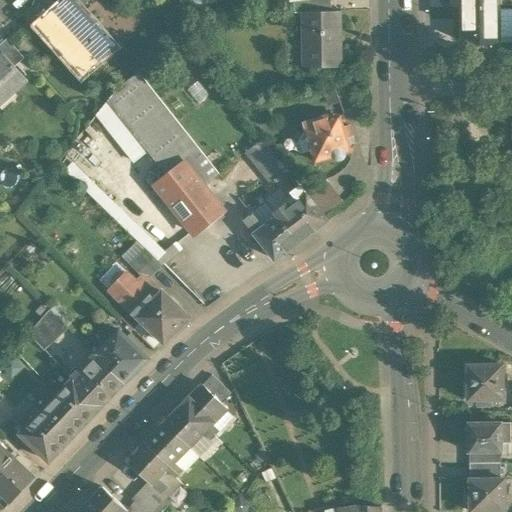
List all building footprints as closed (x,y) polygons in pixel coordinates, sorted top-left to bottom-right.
[(81,8),(73,0),(69,0),(60,8),(58,6),(35,26),(36,27),(40,23),(85,74),(80,77),(81,78),(115,48),(81,8)] [(73,0),(81,8),(89,0),(73,0)] [(311,0),(305,1),(294,2),(294,13),(297,13),(302,13),(330,13),(329,0),(311,0)] [(461,0),(462,10),(497,10),(497,0),(461,0)] [(223,1),(215,2),(216,11),(224,10),(223,1)] [(497,10),(462,10),(462,42),(497,42),(498,42),(497,10)] [(339,67),(339,13),(330,13),(302,13),(303,67),(339,67)] [(24,58),(7,41),(0,47),(0,52),(3,56),(4,56),(14,67),(24,58)] [(511,41),(498,42),(497,42),(497,52),(511,52),(511,41)] [(3,56),(0,58),(0,100),(9,92),(11,94),(25,82),(12,68),(14,67),(4,56),(3,56)] [(198,149),(138,73),(117,89),(107,101),(165,175),(184,160),(198,149)] [(325,111),(317,113),(319,119),(327,116),(325,111)] [(319,119),(312,121),(313,126),(304,128),(315,162),(332,157),(333,158),(337,161),(343,159),(346,154),(345,153),(349,152),(345,139),(346,139),(344,132),(343,128),(342,128),(339,118),(334,119),(332,115),(327,116),(319,119)] [(355,144),(350,130),(344,132),(346,139),(349,145),(355,144)] [(286,170),(262,139),(245,152),(269,183),(275,179),(286,170)] [(222,209),(184,160),(165,175),(154,184),(192,232),(222,209)] [(298,186),(286,170),(275,179),(288,195),(290,194),(290,193),(298,186)] [(307,194),(325,217),(343,203),(325,180),(307,194)] [(326,221),(298,186),(290,193),(290,194),(296,200),(290,205),(287,202),(274,212),(277,216),(298,243),(326,221)] [(277,216),(262,227),(252,214),(244,220),(260,240),(254,245),(261,253),(266,249),(275,260),(298,243),(277,216)] [(161,265),(145,250),(131,266),(147,281),(161,265)] [(158,288),(150,297),(154,300),(162,292),(158,288)] [(162,292),(154,300),(150,297),(133,314),(164,343),(189,318),(162,292)] [(50,310),(29,334),(43,349),(67,327),(50,310)] [(119,330),(95,354),(125,384),(148,359),(119,330)] [(95,354),(72,378),(102,407),(125,384),(95,354)] [(502,365),(467,365),(467,381),(463,381),(464,399),(480,399),(480,405),(489,405),(489,399),(503,399),(502,365)] [(230,394),(211,375),(202,385),(221,403),(230,394)] [(72,380),(19,434),(48,462),(102,407),(72,378),(71,379),(72,380)] [(221,403),(202,385),(183,404),(207,428),(211,424),(226,409),(221,403)] [(207,428),(183,404),(165,423),(189,447),(203,432),(207,428)] [(501,422),(468,423),(469,452),(470,451),(499,451),(499,452),(501,452),(501,443),(501,422)] [(510,443),(510,422),(501,422),(501,443),(510,443)] [(189,447),(165,423),(146,442),(170,466),(174,462),(189,447)] [(218,431),(211,424),(207,428),(214,435),(218,431)] [(214,435),(207,428),(203,432),(211,439),(214,435)] [(170,466),(146,442),(127,461),(148,482),(151,485),(157,480),(166,470),(170,466)] [(34,478),(0,446),(0,493),(10,503),(34,478)] [(499,451),(470,451),(469,452),(470,464),(499,463),(499,452),(499,451)] [(182,469),(174,462),(170,466),(178,473),(182,469)] [(499,465),(470,465),(470,479),(499,479),(499,465)] [(178,473),(170,466),(166,470),(174,477),(178,473)] [(151,511),(174,511),(183,503),(172,493),(181,484),(174,477),(166,470),(157,480),(166,488),(161,494),(165,497),(151,511)] [(470,479),(469,479),(469,494),(466,497),(466,507),(470,510),(470,511),(505,511),(504,479),(499,479),(470,479)] [(166,488),(157,480),(151,485),(160,494),(161,494),(166,488)] [(151,485),(148,482),(131,500),(134,503),(144,511),(151,511),(165,497),(161,494),(160,494),(151,485)] [(192,493),(181,484),(172,493),(183,503),(192,493)] [(102,487),(83,507),(87,511),(124,511),(125,511),(126,510),(102,487)] [(144,511),(134,503),(126,510),(125,511),(144,511)]
